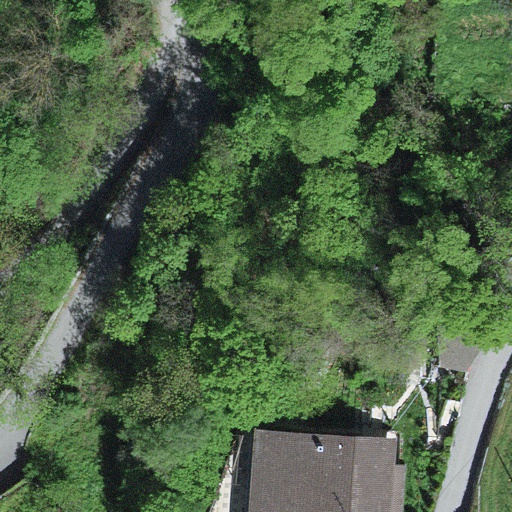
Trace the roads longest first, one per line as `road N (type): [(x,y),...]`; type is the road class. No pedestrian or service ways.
road 1 (residential): [(176,13),(186,104),(149,191),(60,351),(0,430)]
road 2 (unclassified): [(0,272),(107,157),(176,13)]
road 3 (residential): [(511,327),(445,511)]
